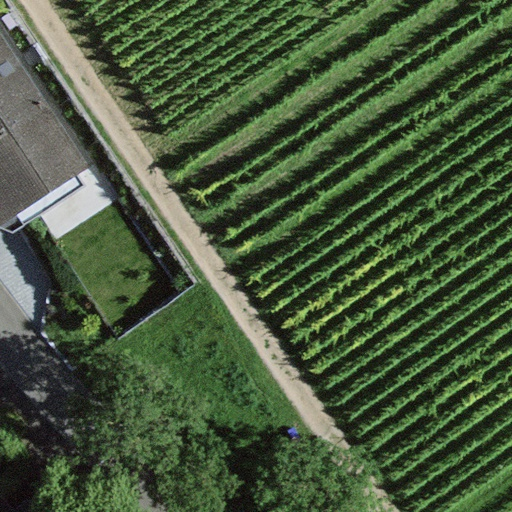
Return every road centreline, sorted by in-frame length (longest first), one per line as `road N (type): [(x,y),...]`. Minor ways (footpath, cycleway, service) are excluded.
road 1 (track): [(40,0),(384,511)]
road 2 (residential): [(155,511),(86,446),(0,328)]
